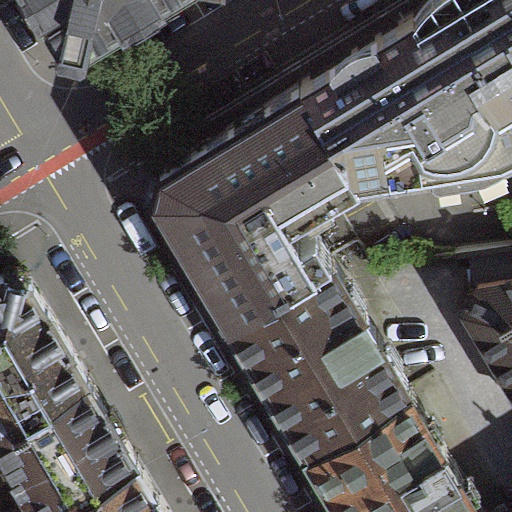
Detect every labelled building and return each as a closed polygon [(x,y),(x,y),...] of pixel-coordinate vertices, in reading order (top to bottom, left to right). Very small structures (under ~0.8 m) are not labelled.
[(55,0),(72,26),(94,36),(152,0),(55,0)] [(511,0),(443,0),(342,62),(311,81),(366,173),(511,144),(511,0)] [(165,203),(236,322),(345,257),(325,223),(310,232),(299,213),(366,173),(311,81),(176,163),(165,203)] [(22,257),(0,270),(0,380),(12,401),(83,360),(22,257)] [(236,322),(315,455),(424,390),(345,257),(236,322)] [(511,260),(490,264),(476,308),(511,369),(511,260)] [(12,401),(0,407),(0,412),(33,469),(50,459),(63,481),(132,441),(83,360),(12,401)] [(315,455),(348,511),(497,511),(424,390),(315,455)] [(87,511),(174,511),(132,441),(63,481),(88,511),(87,511)]
